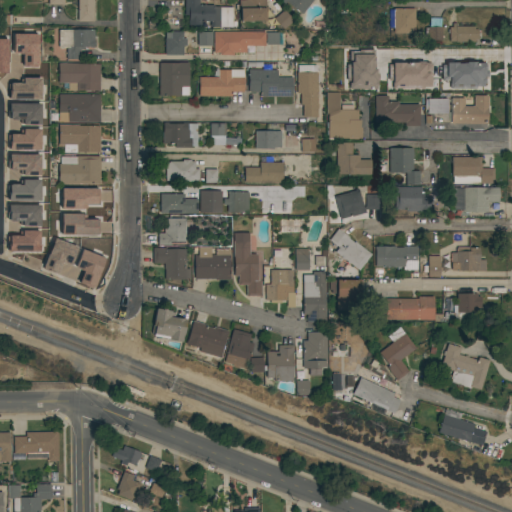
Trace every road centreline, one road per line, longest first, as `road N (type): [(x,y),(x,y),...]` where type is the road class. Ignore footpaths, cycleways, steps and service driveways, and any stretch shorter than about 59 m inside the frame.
road 1 (tertiary): [(0,405),(79,405),(347,511)]
road 2 (residential): [(122,288),(133,205),(131,0)]
road 3 (residential): [(122,288),(90,308),(0,271)]
